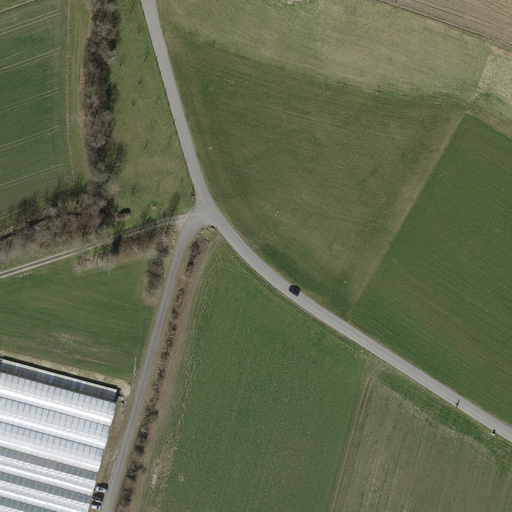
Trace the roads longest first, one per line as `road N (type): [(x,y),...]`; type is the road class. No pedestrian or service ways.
road 1 (tertiary): [(148,0),(200,186),(227,231),(285,288),(511,436)]
road 2 (track): [(211,209),(181,244),(109,511)]
road 3 (track): [(194,221),(170,220),(0,278)]
